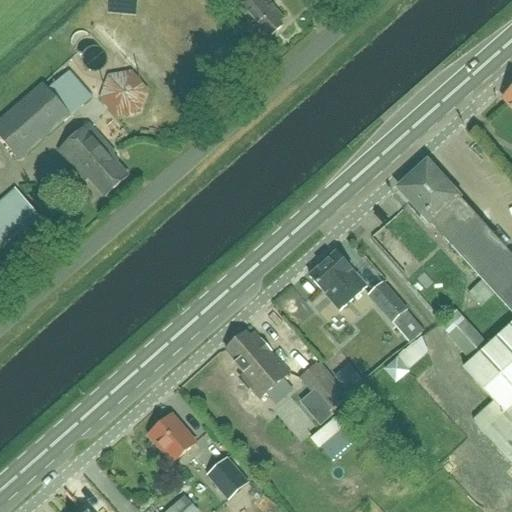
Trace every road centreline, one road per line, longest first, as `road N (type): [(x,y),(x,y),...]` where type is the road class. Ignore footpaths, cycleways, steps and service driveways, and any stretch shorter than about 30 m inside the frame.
road 1 (primary): [(0,499),(511,51)]
road 2 (unclassified): [(0,330),(378,0)]
